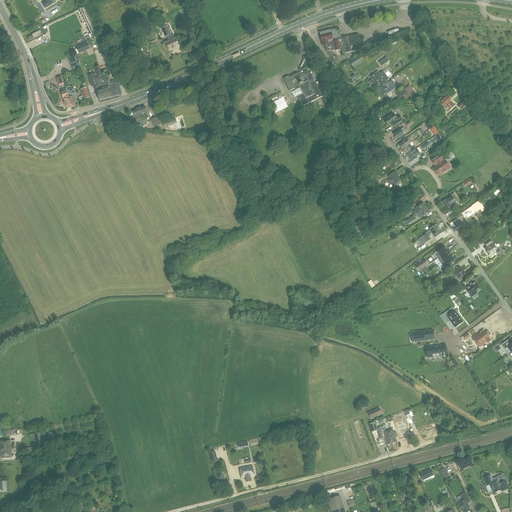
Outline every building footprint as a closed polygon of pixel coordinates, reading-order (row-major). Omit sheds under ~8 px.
[(79,10),(91,36),(97,33),(84,7),(81,8),(81,9),(79,10)] [(161,28),(165,37),(171,34),(167,25),(161,28)] [(338,29),(320,33),(321,36),(323,46),(325,46),(326,51),(330,56),(335,63),(339,59),(335,55),(334,56),(332,54),(332,51),(334,48),(334,51),(336,50),(336,51),(340,50),(340,47),(341,47),(342,54),(346,53),(362,49),(358,34),(347,36),(348,38),(341,40),(338,29)] [(27,38),(29,41),(41,35),(39,31),(32,35),(27,38)] [(164,48),(166,52),(169,50),(169,51),(179,46),(174,34),(168,37),(169,41),(166,43),(167,46),(164,48)] [(89,49),(86,42),(77,46),(80,53),(89,49)] [(378,63),(381,66),(388,61),(386,57),(378,63)] [(322,97),(319,91),(311,74),(309,75),(306,68),(300,71),(300,72),(289,77),(289,76),(284,79),(290,91),(295,88),(294,88),(299,85),(303,94),(298,96),(302,106),(322,97)] [(97,91),(99,99),(121,94),(118,80),(109,83),(107,75),(103,76),(101,69),(100,70),(101,74),(103,79),(99,80),(100,86),(101,90),(97,91)] [(370,85),(372,83),(374,87),(376,85),(381,82),(382,83),(383,83),(384,84),(387,82),(386,81),(389,79),(383,71),(376,76),(368,82),(370,85)] [(99,80),(103,79),(101,74),(100,74),(98,75),(98,78),(96,78),(95,74),(91,75),(88,76),(91,87),(93,86),(94,88),(100,86),(99,80)] [(83,89),(81,90),(84,99),(89,97),(86,88),(85,82),(82,83),(83,89)] [(381,82),(376,85),(383,94),(384,94),(385,95),(392,90),(387,82),(384,84),(383,83),(382,83),(381,82)] [(396,89),(398,87),(394,82),(390,84),(394,90),(388,95),(391,99),(396,95),(394,94),(398,91),(396,89)] [(404,89),(410,98),(416,94),(409,86),(406,88),(404,89)] [(67,88),(66,89),(67,92),(68,96),(69,98),(68,98),(70,107),(75,106),(72,97),(74,95),(75,94),(73,87),(70,88),(68,87),(67,88)] [(396,95),(399,99),(406,93),(404,90),(396,95)] [(67,92),(62,94),(64,102),(63,102),(64,107),(66,106),(66,108),(70,107),(68,98),(69,98),(68,96),(67,92)] [(268,99),(270,104),(283,98),(281,94),(268,99)] [(441,97),(438,99),(440,102),(439,103),(448,112),(454,105),(450,100),(451,99),(447,95),(443,99),(441,97)] [(132,111),(137,122),(138,126),(141,125),(141,126),(146,124),(146,123),(148,122),(146,118),(148,118),(144,107),(132,111)] [(422,110),(421,112),(427,121),(429,120),(422,110)] [(384,119),(387,125),(395,120),(397,123),(402,120),(399,115),(395,117),(393,113),(390,115),(390,114),(388,114),(387,115),(386,116),(387,117),(384,119)] [(151,119),(154,127),(160,124),(157,117),(151,119)] [(162,123),(164,130),(174,127),(171,119),(162,123)] [(394,134),(397,139),(404,134),(404,135),(406,133),(403,128),(401,130),(400,129),(394,134)] [(399,145),(402,149),(409,144),(411,142),(412,142),(409,138),(407,139),(406,139),(403,141),(403,142),(399,145)] [(402,149),(406,155),(416,149),(413,145),(411,147),(409,144),(402,149)] [(416,149),(406,155),(411,162),(416,158),(415,157),(418,154),(416,152),(417,151),(416,149)] [(431,160),(435,166),(435,165),(436,167),(434,168),(438,175),(442,172),(443,173),(446,171),(445,169),(449,166),(444,161),(439,154),(431,160)] [(389,179),(387,181),(389,185),(392,183),(393,185),(396,183),(397,185),(401,183),(399,181),(402,179),(396,171),(388,177),(389,179)] [(470,179),(469,178),(463,183),(466,187),(473,181),(471,178),(470,179)] [(459,199),(456,196),(454,193),(449,197),(447,199),(442,202),(447,209),(451,205),(454,203),(459,199)] [(472,206),(462,214),(467,221),(462,224),(467,230),(483,219),(481,216),(479,213),(479,212),(484,210),(481,205),(477,208),(476,207),(477,206),(475,203),(472,206)] [(414,214),(413,215),(413,216),(415,215),(418,214),(426,208),(424,204),(415,209),(416,210),(413,212),(414,214)] [(418,214),(420,218),(429,212),(426,208),(418,214)] [(405,221),(407,225),(411,222),(412,220),(415,219),(413,217),(409,219),(405,221)] [(351,228),(348,230),(353,237),(366,230),(364,227),(362,223),(356,227),(353,223),(349,225),(351,228)] [(436,225),(429,230),(425,233),(426,234),(427,236),(428,236),(432,233),(435,237),(441,233),(436,225)] [(418,240),(422,245),(424,243),(430,239),(428,236),(427,236),(426,234),(418,240)] [(484,244),(487,247),(485,249),(490,257),(495,253),(496,254),(500,251),(498,248),(496,249),(489,240),(484,244)] [(437,259),(448,251),(444,246),(437,252),(434,254),(437,259)] [(451,255),(448,251),(437,259),(440,263),(451,255)] [(452,262),(454,260),(451,255),(440,263),(443,267),(440,269),(443,272),(449,268),(447,265),(452,262)] [(426,260),(418,265),(421,270),(429,264),(426,260)] [(465,274),(460,268),(456,271),(454,268),(449,272),(453,278),(456,276),(460,281),(463,278),(461,276),(465,274)] [(472,296),(472,297),(477,293),(481,290),(476,283),(467,289),(472,296)] [(424,287),(437,304),(440,302),(431,290),(430,291),(426,285),(424,287)] [(446,317),(455,329),(458,329),(463,323),(453,310),(446,317)] [(412,341),(434,338),(433,328),(411,331),(412,341)] [(484,329),(476,335),(471,338),(478,346),(478,347),(486,342),(487,343),(491,341),(490,339),(488,336),(490,335),(490,333),(488,331),(487,331),(485,332),(484,329)] [(507,351),(511,347),(511,337),(507,341),(504,337),(497,342),(500,347),(503,345),(507,351)] [(446,355),(445,344),(425,347),(427,357),(446,355)] [(471,354),(467,349),(458,356),(461,361),(471,354)] [(379,408),(368,413),(370,419),(382,414),(379,408)] [(403,416),(395,419),(401,440),(409,438),(403,416)] [(374,424),(369,426),(372,433),(377,431),(374,424)] [(377,429),(379,439),(383,438),(383,440),(385,441),(386,444),(391,443),(391,439),(392,439),(390,431),(385,432),(385,431),(381,432),(380,428),(377,429)] [(392,428),(389,429),(390,431),(392,439),(391,439),(391,443),(396,442),(395,437),(397,436),(396,432),(394,433),(392,428)] [(40,432),(34,434),(37,447),(43,446),(40,432)] [(0,441),(0,451),(0,456),(11,456),(10,441),(0,441)] [(470,459),(463,463),(466,468),(473,464),(470,459)] [(239,468),(241,478),(245,477),(246,481),(251,480),(250,476),(254,476),(252,466),(239,468)] [(439,471),(443,479),(449,476),(444,468),(439,471)] [(420,474),(423,480),(433,475),(430,469),(420,474)] [(226,482),(223,471),(215,473),(218,484),(226,482)] [(490,475),(483,478),(486,485),(490,483),(490,484),(493,492),(501,489),(501,491),(509,488),(506,481),(504,482),(503,479),(501,475),(492,478),(490,475)] [(458,503),(462,511),(466,511),(470,510),(467,503),(470,502),(465,493),(460,495),(462,501),(458,503)] [(345,511),(340,495),(326,500),(330,511),(345,511)]
